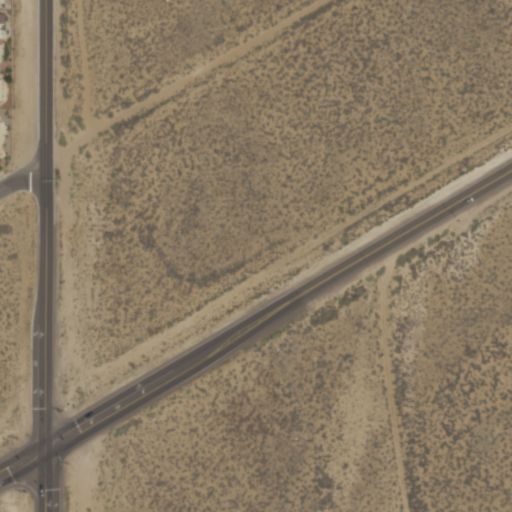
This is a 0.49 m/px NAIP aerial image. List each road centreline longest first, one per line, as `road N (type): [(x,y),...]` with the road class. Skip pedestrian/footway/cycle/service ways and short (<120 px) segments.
road 1 (tertiary): [(0,469),(511,170)]
road 2 (tertiary): [(44,0),(46,511)]
road 3 (track): [(44,165),(323,0)]
